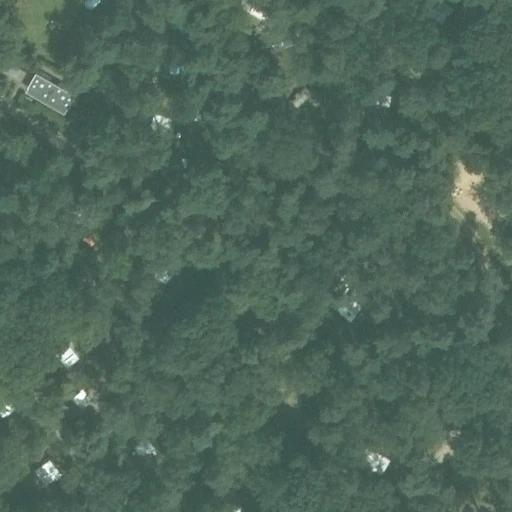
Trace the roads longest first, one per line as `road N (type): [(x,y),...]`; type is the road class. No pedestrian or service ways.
road 1 (track): [(346,159),(112,98),(72,155)]
road 2 (track): [(344,24),(511,100)]
